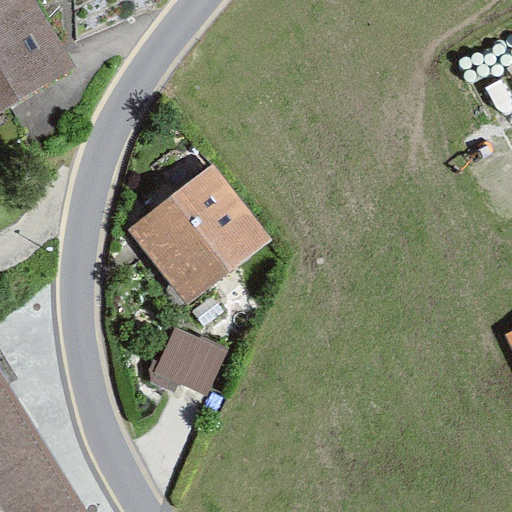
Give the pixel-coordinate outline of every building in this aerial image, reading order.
[(13,0),(3,0),(0,2),(0,97),(53,66),(13,0)] [(206,182),(146,229),(154,239),(144,246),(181,292),(250,239),(206,182)] [(156,373),(208,396),(229,348),(177,325),(156,373)] [(0,385),(12,378),(0,358),(0,385)] [(0,511),(65,511),(0,405),(0,511)]
